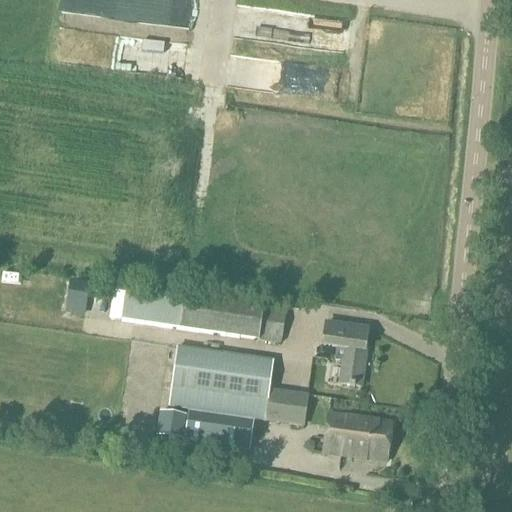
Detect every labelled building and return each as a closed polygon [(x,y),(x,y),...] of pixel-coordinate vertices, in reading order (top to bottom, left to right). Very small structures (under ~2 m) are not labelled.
[(111,319),(121,320),(121,322),(260,342),(260,341),(284,344),(288,314),(125,290),(115,289),(111,319)] [(355,390),(355,389),(361,389),(366,353),(365,353),(368,332),(326,326),(323,348),(337,350),(336,363),(344,364),(341,386),(350,388),(350,389),(355,390)] [(190,412),(254,421),(266,423),(270,393),(274,363),(178,349),(169,409),(190,412)] [(308,398),(270,393),(266,423),(304,429),(308,398)] [(250,452),(254,421),(190,412),(185,443),(250,452)] [(329,417),(324,456),(387,465),(393,426),(329,417)]
